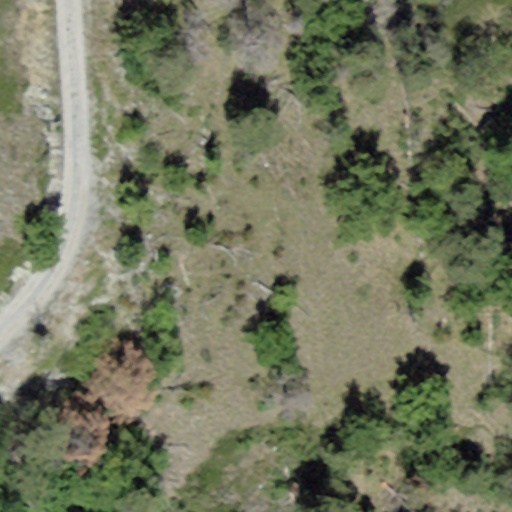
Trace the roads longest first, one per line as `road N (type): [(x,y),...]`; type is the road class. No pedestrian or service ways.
road 1 (track): [(104,227),(122,63),(109,0)]
road 2 (track): [(104,227),(0,359)]
